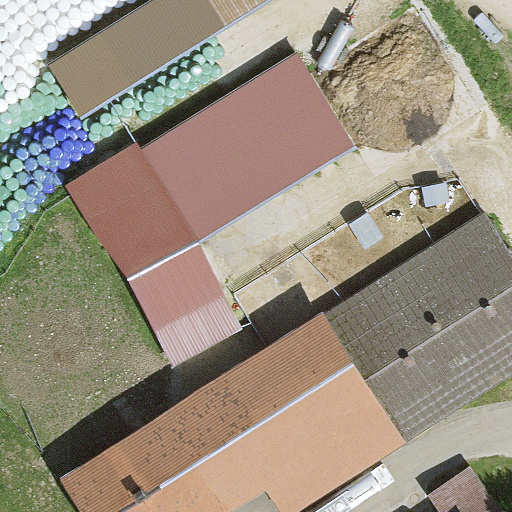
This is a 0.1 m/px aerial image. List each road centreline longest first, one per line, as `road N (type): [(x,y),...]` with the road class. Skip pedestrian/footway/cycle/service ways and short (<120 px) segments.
road 1 (track): [(275,219),(474,180),(511,193)]
road 2 (residential): [(334,511),(432,451),(511,423)]
